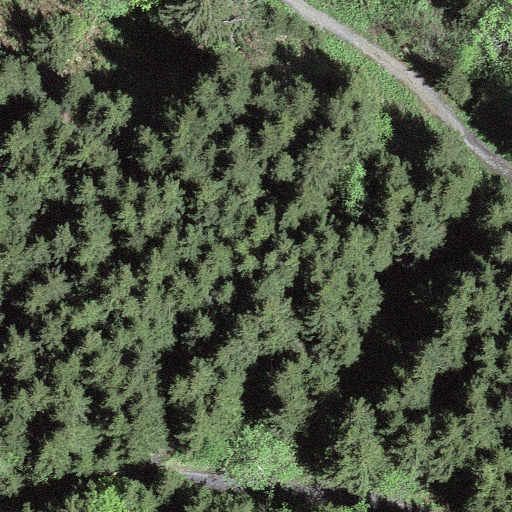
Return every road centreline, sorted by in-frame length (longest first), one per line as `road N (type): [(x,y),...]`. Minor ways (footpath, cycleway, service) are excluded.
road 1 (track): [(82,511),(111,497),(228,480),(401,511)]
road 2 (track): [(511,185),(292,0)]
